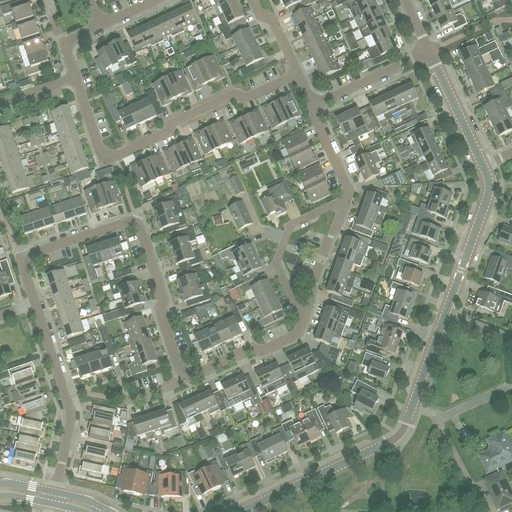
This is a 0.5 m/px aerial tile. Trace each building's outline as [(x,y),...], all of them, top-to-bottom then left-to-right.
[(16,24),(36,17),(35,12),(32,11),(30,7),(32,6),(29,0),(24,0),(1,8),(4,16),(13,13),(16,23),(16,24)] [(235,0),(227,0),(215,6),(212,7),(217,18),(218,17),(239,8),(239,7),(235,0)] [(281,0),(286,10),(297,4),(300,10),(311,5),(308,0),(281,0)] [(319,9),(328,5),(326,0),(322,0),(316,3),(319,9)] [(337,0),(335,1),(335,2),(330,5),(332,10),(342,5),(352,0),(337,0)] [(373,0),(366,0),(359,4),(356,0),(352,0),(342,5),(345,11),(347,10),(348,11),(349,10),(353,19),(362,15),(378,8),(373,0)] [(427,0),(432,9),(448,2),(446,0),(427,0)] [(490,0),(492,4),(495,12),(510,5),(507,0),(490,0)] [(437,20),(452,12),(448,2),(432,9),(437,20)] [(180,11),(188,27),(192,25),(193,28),(200,25),(198,22),(191,6),(180,11)] [(239,8),(218,17),(221,25),(218,27),(222,35),(223,34),(231,31),(228,25),(244,18),(239,7),(239,8)] [(298,27),(315,19),(313,15),(315,13),(312,7),(310,8),(293,16),(298,27)] [(382,18),(378,8),(362,15),(353,19),(358,29),(382,18)] [(184,29),(188,27),(180,11),(170,16),(179,35),(184,32),(184,29)] [(452,12),(437,20),(442,30),(453,25),(455,26),(456,26),(458,28),(454,30),(455,31),(467,25),(465,19),(460,20),(458,16),(455,17),(452,12)] [(173,37),(179,35),(170,16),(159,20),(167,37),(171,35),(173,37)] [(22,41),(41,34),(42,34),(40,29),(37,28),(36,24),(38,23),(36,17),(16,24),(16,23),(11,25),(13,31),(18,30),(22,40),(22,41)] [(371,36),(387,28),(382,18),(358,29),(363,40),(371,36)] [(303,37),(322,28),(319,22),(316,23),(315,19),(298,27),(303,37)] [(163,39),(167,37),(159,20),(149,25),(158,44),(164,42),(163,39)] [(152,47),(158,44),(149,25),(139,30),(146,47),(150,45),(152,47)] [(237,48),(254,40),(249,30),(239,35),(236,28),(231,31),(223,34),(226,41),(232,38),(237,48)] [(308,47),(324,40),(323,36),(325,34),(322,28),(303,37),(308,47)] [(376,46),(392,39),(387,28),(371,36),(376,46)] [(142,48),(146,47),(139,30),(128,35),(136,52),(137,54),(143,51),(142,48)] [(354,38),(352,32),(346,35),(349,40),(351,45),(357,43),(354,38)] [(27,58),(48,51),(46,47),(43,45),(42,41),(43,40),(41,34),(22,41),(22,40),(17,42),(19,48),(24,47),(27,58)] [(397,49),(392,39),(376,46),(376,47),(367,51),(371,59),(372,61),(381,57),(397,49)] [(242,58),(259,50),(254,40),(237,48),(242,58)] [(313,58),(332,49),(329,43),(326,44),(324,40),(308,47),(313,58)] [(477,48),(478,47),(475,40),(462,46),(465,52),(459,55),(464,65),(481,57),(498,49),(495,42),(477,50),(477,48)] [(110,49),(118,65),(117,63),(125,60),(128,67),(137,62),(132,51),(126,53),(120,41),(109,46),(110,48),(110,49)] [(106,71),(118,65),(110,49),(110,48),(98,54),(104,66),(99,69),(104,80),(110,77),(106,71)] [(318,68),(334,60),(332,56),(334,55),(332,49),(313,58),(318,68)] [(259,50),(242,58),(246,68),(240,71),(243,77),(256,71),(253,65),(264,60),(259,50)] [(48,51),(27,58),(31,69),(26,70),(28,77),(53,69),(50,62),(49,63),(47,59),(49,55),(48,51)] [(200,63),(209,83),(218,79),(219,81),(225,78),(214,56),(200,63)] [(468,75),(485,67),(481,57),(464,65),(468,75)] [(374,67),(372,61),(371,59),(358,65),(362,73),(374,67)] [(334,60),(318,68),(323,79),(339,71),(342,70),(339,64),(336,64),(334,60)] [(201,87),(209,83),(200,63),(186,70),(196,92),(202,89),(201,87)] [(473,85),(490,77),(485,67),(468,75),(473,85)] [(167,78),(177,98),(185,94),(186,96),(192,93),(182,72),(167,78)] [(490,77),(473,85),(478,95),(494,87),(495,87),(490,77)] [(168,102),(177,98),(167,78),(153,85),(163,107),(169,104),(168,102)] [(126,95),(132,92),(128,83),(122,86),(126,95)] [(498,94),(504,91),(501,84),(495,87),(494,87),(498,94)] [(401,90),(411,111),(414,109),(411,102),(418,99),(412,85),(401,90)] [(408,112),(411,111),(401,90),(391,94),(399,112),(406,109),(408,112)] [(139,104),(147,122),(157,117),(152,106),(158,103),(152,91),(146,94),(148,100),(139,104)] [(489,118),(506,110),(501,100),(507,97),(504,91),(498,94),(491,97),(494,104),(484,108),(489,118)] [(277,103),(287,123),(301,116),(291,94),(285,97),(286,99),(277,103)] [(392,116),(399,112),(391,94),(380,99),(390,120),(394,119),(392,116)] [(387,122),(390,120),(380,99),(370,104),(374,114),(369,117),(375,129),(376,131),(382,129),(377,119),(384,115),(387,122)] [(272,130),(287,123),(277,103),(269,107),(268,105),(262,108),(272,130)] [(137,126),(147,122),(139,104),(129,109),(137,126)] [(137,126),(129,109),(119,114),(116,107),(113,109),(112,105),(107,107),(115,123),(122,120),(127,131),(137,126)] [(54,123),(72,117),(68,107),(51,112),(54,123)] [(245,118),(254,138),(269,131),(258,110),(252,112),(253,114),(245,118)] [(375,129),(369,117),(362,120),(358,110),(347,115),(355,131),(365,126),(368,133),(375,129)] [(493,128),(510,120),(506,110),(489,118),(493,128)] [(33,125),(39,123),(37,118),(41,117),(39,112),(30,115),(33,125)] [(414,118),(417,124),(428,119),(425,114),(418,117),(417,114),(413,116),(414,118)] [(349,134),(355,131),(347,115),(337,120),(348,143),(352,141),(349,134)] [(58,133),(75,128),(72,117),(54,123),(58,133)] [(240,145),(254,138),(245,118),(236,122),(235,120),(229,123),(240,145)] [(407,129),(417,124),(414,118),(404,123),(407,129)] [(210,129),(219,149),(234,142),(224,120),(218,123),(219,125),(210,129)] [(511,123),(510,120),(493,128),(498,138),(511,131),(511,123)] [(407,129),(404,123),(394,127),(397,134),(407,130),(407,129)] [(0,140),(13,137),(9,126),(0,129),(0,140)] [(428,129),(421,132),(419,127),(408,132),(411,138),(410,138),(413,145),(411,146),(412,149),(433,139),(428,129)] [(61,144),(78,138),(75,128),(58,133),(61,144)] [(205,156),(219,149),(210,129),(202,133),(201,131),(195,134),(205,156)] [(290,157),(309,148),(305,139),(307,138),(304,132),(283,142),(290,157)] [(0,152),(16,147),(13,137),(0,140),(0,152)] [(65,154),(82,148),(78,138),(61,144),(65,154)] [(179,147),(188,166),(202,159),(192,138),(186,141),(187,143),(179,147)] [(424,157),(438,150),(433,139),(412,149),(408,152),(409,155),(416,152),(419,159),(424,157)] [(364,151),(361,144),(349,149),(352,156),(364,151)] [(375,166),(382,163),(377,152),(383,149),(380,144),(364,151),(367,150),(370,155),(355,162),(360,172),(375,165),(375,166)] [(0,155),(2,163),(19,157),(16,147),(0,152),(0,155)] [(173,173),(188,166),(179,147),(170,151),(169,149),(163,151),(173,173)] [(68,164),(85,158),(82,148),(65,154),(68,164)] [(309,148),(290,157),(296,171),(318,161),(315,155),(313,156),(309,148)] [(422,170),(443,160),(438,150),(424,157),(427,164),(420,167),(422,170)] [(146,162),(155,181),(170,175),(160,153),(154,156),(155,158),(146,162)] [(6,173),(23,168),(19,157),(2,163),(6,173)] [(85,158),(68,164),(71,175),(89,169),(85,158)] [(443,160),(422,170),(424,173),(430,170),(436,182),(443,179),(441,174),(448,171),(443,160)] [(141,188),(155,181),(146,162),(137,166),(136,164),(130,167),(141,188)] [(249,170),(249,168),(246,163),(240,166),(243,173),(249,170)] [(305,189),(324,180),(320,172),(322,171),(320,165),(298,175),(305,189)] [(375,165),(360,172),(365,183),(380,176),(375,166),(375,165)] [(9,183),(26,178),(23,168),(6,173),(9,183)] [(384,188),(401,187),(400,186),(406,183),(401,171),(381,181),(384,188)] [(237,196),(244,193),(234,172),(227,175),(237,196)] [(26,178),(9,183),(13,194),(30,188),(26,178)] [(286,212),(282,202),(292,198),(284,180),(267,188),(271,196),(262,201),(269,215),(275,213),(277,216),(286,212)] [(324,180),(305,189),(312,204),(333,194),(330,188),(328,189),(324,180)] [(100,187),(106,208),(115,205),(116,207),(122,205),(115,182),(100,187)] [(431,201),(448,207),(452,196),(441,192),(441,190),(445,189),(444,183),(429,184),(429,188),(427,193),(433,196),(431,201)] [(98,211),(106,208),(100,187),(85,192),(92,215),(98,213),(98,211)] [(379,210),(386,213),(387,209),(380,207),(383,199),(387,201),(389,195),(375,190),(373,196),(368,194),(364,205),(379,210)] [(157,220),(183,211),(177,195),(165,199),(167,205),(153,209),(157,220)] [(71,201),(76,218),(87,215),(81,197),(71,201)] [(66,221),(76,218),(71,201),(60,204),(66,221)] [(447,211),(448,207),(431,201),(429,207),(427,206),(425,211),(419,209),(417,215),(419,216),(431,220),(433,214),(444,218),(446,219),(449,212),(447,211)] [(239,230),(252,224),(242,202),(229,209),(239,230)] [(56,225),(66,221),(60,204),(50,208),(56,225)] [(382,223),(386,213),(379,210),(364,205),(360,216),(382,223)] [(46,228),(56,225),(50,208),(40,211),(46,228)] [(35,232),(46,228),(40,211),(30,214),(35,232)] [(183,211),(157,220),(160,230),(174,226),(176,232),(188,228),(183,211)] [(25,235),(35,232),(30,214),(19,218),(25,235)] [(218,224),(226,221),(223,214),(215,217),(218,224)] [(381,227),(382,223),(360,216),(357,224),(354,223),(351,231),(371,238),(374,232),(371,232),(374,224),(381,227)] [(440,231),(428,227),(431,220),(419,216),(412,234),(436,242),(440,231)] [(408,228),(400,225),(397,233),(405,236),(408,228)] [(511,229),(504,227),(499,241),(511,245),(511,229)] [(172,255),(192,248),(190,243),(197,241),(193,230),(181,234),(183,240),(169,244),(172,255)] [(399,254),(396,252),(402,236),(398,234),(390,256),(398,258),(399,254)] [(368,246),(370,240),(356,235),(354,241),(346,238),(342,249),(364,257),(365,257),(369,246),(368,246)] [(427,265),(432,253),(420,249),(422,242),(411,238),(406,251),(410,252),(408,258),(427,265)] [(108,243),(113,261),(124,257),(118,239),(108,243)] [(127,240),(122,242),(124,249),(130,247),(127,240)] [(103,264),(113,261),(108,243),(97,246),(103,264)] [(94,267),(103,264),(97,246),(87,250),(90,258),(84,260),(91,282),(99,280),(94,267)] [(238,266),(257,257),(255,254),(257,253),(254,246),(252,247),(251,246),(235,254),(233,248),(219,254),(222,260),(228,257),(230,262),(235,259),(238,266)] [(192,248),(172,255),(176,265),(190,261),(191,266),(204,262),(200,252),(193,254),(192,248)] [(363,261),(364,257),(342,249),(338,260),(353,265),(356,258),(363,261)] [(203,252),(206,260),(212,257),(210,250),(203,252)] [(511,257),(507,256),(505,262),(492,258),(485,278),(499,284),(505,269),(511,269),(511,257)] [(249,282),(246,276),(262,269),(262,268),(263,267),(260,260),(259,261),(257,257),(238,266),(241,272),(236,275),(238,279),(232,282),(235,288),(241,285),(241,286),(249,282)] [(0,297),(12,294),(6,277),(12,275),(7,260),(0,262),(0,264),(3,274),(0,274),(0,297)] [(351,273),(353,265),(338,260),(334,271),(350,276),(355,278),(356,279),(358,275),(351,273)] [(419,287),(423,276),(412,272),(414,265),(399,260),(397,266),(400,268),(398,273),(404,276),(402,281),(419,287)] [(312,275),(317,265),(308,261),(303,270),(312,275)] [(82,264),(77,266),(79,272),(85,270),(82,264)] [(181,292),(200,286),(198,280),(205,278),(201,267),(189,271),(191,277),(177,281),(181,292)] [(117,273),(119,279),(133,275),(131,268),(117,273)] [(50,286),(68,281),(64,270),(47,276),(50,286)] [(353,285),(355,278),(350,276),(334,271),(331,281),(352,289),(354,286),(353,285)] [(255,299),(273,291),(268,281),(259,285),(256,278),(249,282),(241,286),(244,292),(251,289),(255,299)] [(122,299),(141,293),(140,289),(141,288),(139,282),(124,287),(122,280),(109,284),(113,296),(120,294),(122,299)] [(54,297),(71,291),(68,281),(50,286),(54,297)] [(327,292),(342,298),(344,292),(350,295),(352,289),(331,281),(327,292)] [(372,293),(374,285),(363,281),(360,289),(372,293)] [(395,303),(412,309),(416,298),(404,294),(406,288),(393,283),(391,289),(396,291),(394,297),(397,298),(395,303)] [(206,284),(200,286),(181,292),(184,303),(198,298),(199,304),(212,300),(206,284)] [(89,285),(84,287),(86,293),(88,297),(92,296),(91,291),(89,285)] [(57,307),(74,301),(71,291),(54,297),(57,307)] [(256,311),(277,301),(273,291),(255,299),(260,308),(256,310),(256,311)] [(507,302),(509,295),(498,291),(495,298),(480,292),(476,306),(494,313),(498,304),(503,306),(505,301),(507,302)] [(141,293),(122,299),(124,305),(117,307),(121,318),(133,314),(131,308),(146,303),(144,296),(142,297),(141,293)] [(341,304),(352,308),(354,302),(344,298),(341,304)] [(61,317),(78,312),(74,301),(57,307),(61,317)] [(277,301),(256,311),(261,320),(258,322),(262,328),(276,322),(273,315),(282,311),(277,301)] [(407,320),(412,309),(395,303),(393,308),(386,306),(381,318),(387,320),(389,314),(407,320)] [(323,319),(345,327),(349,316),(348,316),(350,310),(339,306),(337,311),(327,308),(323,319)] [(184,320),(197,315),(195,309),(182,313),(184,320)] [(240,316),(237,309),(231,312),(234,318),(240,316)] [(64,328),(81,322),(78,312),(61,317),(64,328)] [(106,328),(102,315),(96,317),(98,322),(95,322),(97,328),(99,328),(100,330),(106,328)] [(387,320),(381,318),(380,317),(376,328),(383,330),(380,337),(399,344),(403,332),(393,328),(395,323),(387,320)] [(129,335),(146,329),(143,318),(123,324),(125,331),(128,330),(129,335)] [(224,323),(232,340),(242,335),(234,318),(224,323)] [(343,334),(345,327),(323,319),(319,330),(334,335),(341,338),(342,334),(343,334)] [(67,338),(90,331),(87,321),(81,322),(64,328),(67,338)] [(223,345),(215,327),(212,323),(203,327),(213,349),(223,345)] [(223,345),(232,340),(224,323),(215,327),(223,345)] [(213,349),(203,327),(202,325),(197,328),(200,334),(195,337),(203,354),(213,349)] [(108,333),(106,328),(100,330),(104,344),(105,344),(107,350),(113,348),(108,333)] [(130,346),(150,340),(146,329),(129,335),(131,339),(128,340),(130,346)] [(337,349),(341,338),(334,335),(319,330),(315,341),(337,349)] [(386,358),(388,353),(395,355),(399,344),(380,337),(378,344),(368,341),(366,349),(365,351),(386,358)] [(70,349),(82,345),(80,338),(67,343),(70,349)] [(136,356),(154,350),(150,340),(130,346),(132,352),(135,351),(136,356)] [(97,354),(102,372),(113,368),(107,350),(105,351),(102,349),(101,347),(95,349),(97,354)] [(326,358),(336,366),(340,353),(329,349),(326,358)] [(154,350),(136,356),(133,357),(135,362),(128,366),(130,371),(126,372),(128,378),(148,371),(146,365),(157,362),(154,350)] [(298,355),(308,376),(312,374),(315,372),(319,371),(309,350),(298,355)] [(92,375),(102,372),(97,354),(86,357),(92,375)] [(386,385),(389,376),(387,376),(390,370),(376,365),(378,358),(366,354),(361,366),(370,369),(368,376),(377,379),(376,381),(386,385)] [(298,381),(308,376),(298,355),(287,360),(294,374),(289,376),(290,378),(295,389),(297,388),(295,383),(299,381),(298,381)] [(82,378),(92,375),(86,357),(76,360),(82,378)] [(322,373),(336,366),(326,358),(318,363),(322,373)] [(295,389),(290,378),(284,381),(277,365),(266,370),(276,390),(286,385),(290,394),(296,391),(295,389)] [(24,366),(8,371),(11,378),(13,377),(16,386),(29,382),(35,380),(32,370),(26,372),(24,366)] [(265,396),(276,390),(266,370),(255,375),(265,396)] [(233,382),(239,396),(243,403),(251,399),(255,407),(262,403),(255,388),(250,391),(243,377),(233,382)] [(373,415),(377,406),(376,405),(379,400),(366,393),(369,387),(357,381),(351,392),(360,397),(354,408),(362,413),(363,410),(373,415)] [(22,402),(35,397),(40,395),(37,385),(31,387),(29,382),(16,386),(14,387),(16,393),(18,392),(21,401),(22,402)] [(223,403),(227,410),(243,403),(239,396),(233,382),(222,387),(229,401),(223,403)] [(227,410),(223,403),(218,406),(211,392),(201,397),(207,411),(210,415),(220,410),(221,413),(227,410)] [(26,418),(42,422),(43,417),(41,412),(46,410),(42,401),(37,403),(35,397),(22,402),(21,401),(19,402),(22,409),(24,408),(27,416),(26,418)] [(201,414),(207,411),(201,397),(190,401),(200,422),(204,430),(208,428),(204,420),(204,421),(201,414)] [(4,407),(10,405),(8,398),(2,400),(4,407)] [(190,401),(180,406),(183,412),(176,415),(180,426),(185,424),(187,428),(189,428),(197,424),(200,422),(190,401)] [(315,410),(322,425),(331,421),(337,434),(343,431),(343,433),(353,428),(348,419),(350,418),(346,409),(335,415),(331,406),(325,409),(324,406),(315,410)] [(112,427),(112,426),(114,418),(117,418),(118,411),(102,408),(101,414),(95,413),(93,423),(99,424),(112,427)] [(322,425),(315,410),(305,415),(308,421),(301,424),(310,442),(321,437),(317,427),(322,425)] [(155,415),(160,430),(162,437),(166,435),(165,432),(178,428),(175,418),(169,420),(166,411),(155,415)] [(153,432),(160,430),(155,415),(144,418),(151,440),(155,439),(153,432)] [(42,422),(26,418),(24,418),(22,427),(20,427),(18,434),(20,434),(21,434),(34,437),(35,431),(41,432),(44,422),(42,422)] [(148,441),(151,440),(144,418),(133,422),(133,423),(128,424),(128,430),(126,440),(134,441),(135,438),(138,437),(146,435),(148,441)] [(9,430),(10,423),(3,421),(2,428),(9,430)] [(310,442),(301,424),(295,427),(292,421),(282,426),(283,427),(288,439),(289,440),(294,438),(299,447),(310,442)] [(99,424),(93,423),(90,422),(88,432),(91,432),(89,439),(109,443),(111,434),(113,434),(115,427),(112,426),(112,427),(99,424)] [(283,441),(288,439),(283,427),(272,432),(275,439),(269,441),(277,458),(288,452),(283,441)] [(40,438),(34,437),(21,434),(20,434),(19,443),(16,443),(15,449),(31,453),(32,447),(38,448),(40,438)] [(488,471),(511,459),(511,451),(504,435),(489,441),(494,451),(481,457),(488,471)] [(277,458),(269,441),(264,444),(261,437),(250,442),(256,454),(261,451),(266,463),(267,462),(267,464),(274,461),(273,459),(277,458)] [(104,465),(104,466),(106,467),(108,459),(105,459),(107,450),(88,445),(87,452),(84,451),(82,461),(85,461),(104,465)] [(237,457),(244,473),(255,468),(245,445),(239,448),(242,454),(237,456),(237,457)] [(160,447),(154,449),(157,457),(163,455),(160,447)] [(31,453),(15,449),(11,449),(9,458),(13,459),(11,466),(27,469),(29,463),(34,464),(37,454),(31,453)] [(209,459),(214,457),(212,451),(206,454),(209,459)] [(237,457),(237,456),(235,453),(228,456),(228,458),(225,459),(233,478),(244,473),(237,457)] [(102,475),(104,466),(104,465),(85,461),(83,467),(80,467),(78,477),(103,482),(104,475),(102,475)] [(204,471),(213,490),(221,486),(221,485),(229,482),(224,471),(221,472),(216,461),(210,464),(212,467),(204,471)] [(133,493),(137,473),(129,471),(130,468),(124,466),(121,477),(118,476),(116,489),(124,490),(124,492),(133,493)] [(152,496),(153,486),(150,486),(153,473),(147,471),(146,475),(137,473),(133,493),(142,495),(142,494),(152,496)] [(204,494),(213,490),(204,471),(196,475),(194,472),(188,475),(194,487),(192,488),(196,497),(204,493),(204,494)] [(171,497),(171,476),(162,476),(162,473),(157,473),(155,484),(153,484),(153,486),(152,496),(162,496),(162,497),(171,497)] [(171,476),(171,497),(181,497),(181,496),(189,496),(189,486),(187,486),(187,473),(180,473),(180,476),(171,476)] [(485,482),(499,511),(506,511),(508,511),(507,511),(511,511),(511,506),(510,503),(511,501),(511,495),(502,474),(485,482)]
